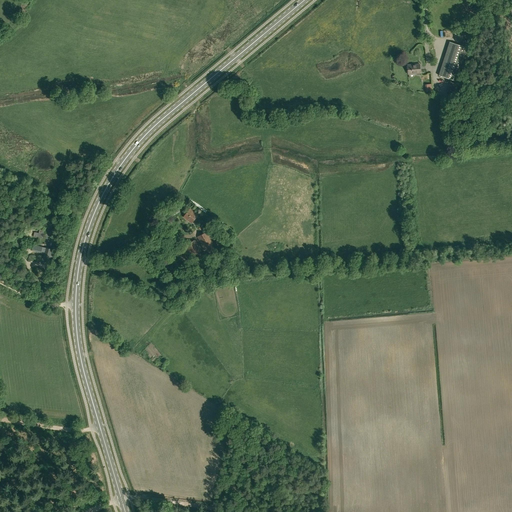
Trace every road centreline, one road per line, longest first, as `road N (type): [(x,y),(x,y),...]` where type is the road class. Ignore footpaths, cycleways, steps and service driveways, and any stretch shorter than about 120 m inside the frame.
road 1 (secondary): [(304,0),(146,134),(110,179),(87,228),(76,281),(79,350),(126,511)]
road 2 (track): [(249,511),(130,498)]
